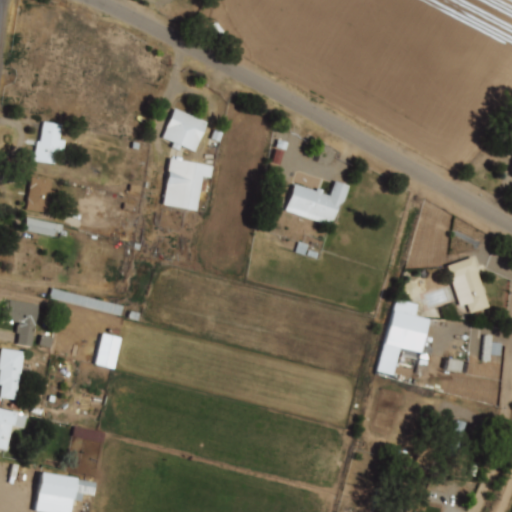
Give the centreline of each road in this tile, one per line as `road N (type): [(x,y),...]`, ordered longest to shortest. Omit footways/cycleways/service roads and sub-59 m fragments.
road 1 (tertiary): [(511,224),(97,0)]
road 2 (residential): [(511,369),(503,428),(473,511)]
